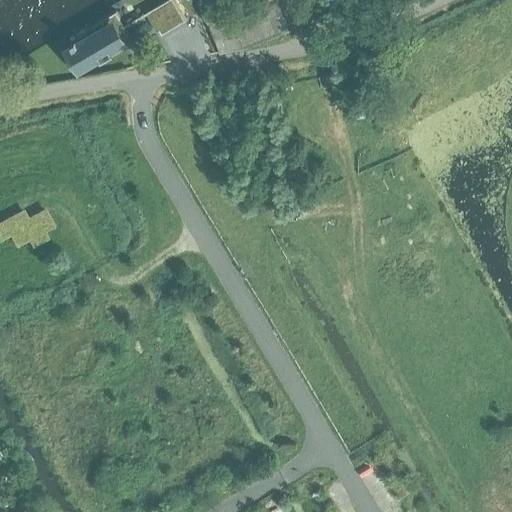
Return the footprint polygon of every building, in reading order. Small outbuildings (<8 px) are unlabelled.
[(162,34),(186,19),(174,0),(166,0),(149,10),(162,34)] [(199,0),(213,34),(220,53),(294,24),(284,0),(271,0),(244,11),(239,0),(199,0)] [(126,45),(125,42),(118,31),(126,26),(120,17),(121,17),(117,10),(92,25),(95,31),(88,35),(87,33),(71,42),(72,42),(67,45),(73,55),(82,71),(126,45)] [(251,141),(246,130),(235,135),(240,146),(251,141)] [(45,210),(32,216),(40,231),(53,224),(51,221),(50,222),(46,213),(47,212),(45,210)] [(24,211),(11,218),(17,228),(29,222),(28,219),(27,220),(24,214),(25,214),(24,211)]
